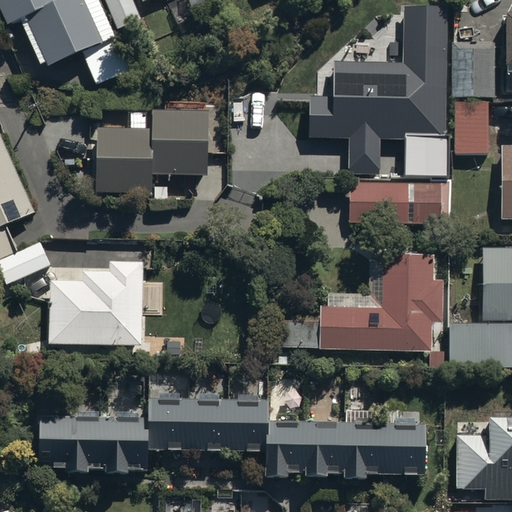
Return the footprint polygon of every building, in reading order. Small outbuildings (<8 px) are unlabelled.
[(0,0),(0,11),(6,25),(27,17),(47,66),(100,44),(82,0),(73,0),(61,5),(58,0),(0,0)] [(131,0),(101,0),(117,38),(143,27),(131,0)] [(137,0),(143,13),(171,0),(137,0)] [(448,7),(404,6),(403,62),(334,61),(333,98),(310,97),(309,136),(350,137),(350,171),(379,172),(379,138),(405,139),(405,176),(449,176),(450,136),(446,135),(448,7)] [(511,13),(504,14),(503,76),(511,76),(511,13)] [(148,127),(96,125),(94,190),(148,192),(149,173),(204,175),(207,110),(149,108),(148,127)] [(34,213),(0,139),(0,286),(1,289),(52,266),(38,237),(16,247),(6,226),(34,213)] [(511,140),(499,140),(499,213),(511,213),(511,140)] [(442,183),(350,182),(350,222),(441,223),(442,183)] [(511,241),(479,241),(479,317),(447,317),(447,363),(511,362),(511,241)] [(320,302),(319,344),(428,347),(427,364),(443,365),(443,349),(430,349),(430,318),(440,319),(441,276),(432,276),(432,249),(383,248),(381,304),(320,302)] [(48,281),(46,343),(137,346),(140,260),(107,259),(107,271),(80,270),(80,282),(48,281)] [(268,402),(151,402),(151,416),(41,416),(41,469),(150,469),(150,451),(267,452),(267,474),(424,475),(425,426),(268,425),(268,402)] [(485,430),(455,429),(454,483),(484,484),(484,495),(511,495),(511,407),(485,407),(485,430)]
